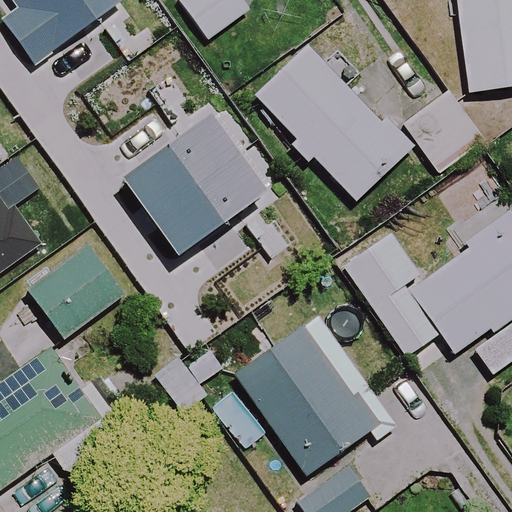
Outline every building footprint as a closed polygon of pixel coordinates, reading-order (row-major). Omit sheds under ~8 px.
[(14,0),(21,9),(4,22),(38,68),(127,3),(124,0),(14,0)] [(246,14),(236,0),(178,0),(176,2),(205,43),(246,14)] [(511,89),(511,0),(451,0),(464,96),(511,89)] [(302,49),(250,103),(293,145),(288,150),(307,169),(312,163),(355,205),(407,151),(302,49)] [(74,101),(51,63),(25,78),(49,116),(74,101)] [(452,139),(465,130),(446,100),(402,128),(429,169),(459,150),(452,139)] [(120,170),(150,212),(238,148),(209,108),(120,170)] [(238,148),(150,212),(176,249),(265,185),(238,148)] [(8,206),(0,195),(0,268),(40,240),(13,202),(8,206)] [(407,295),(453,357),(470,344),(495,378),(511,365),(511,224),(509,220),(407,295)] [(118,301),(81,248),(22,290),(60,343),(118,301)] [(369,396),(318,322),(235,379),(303,478),(372,431),(355,406),(369,396)] [(76,391),(55,362),(0,400),(0,490),(53,453),(71,478),(126,439),(87,383),(76,391)] [(200,408),(177,365),(125,392),(148,436),(200,408)] [(349,511),(365,502),(344,469),(292,503),(297,511),(349,511)]
